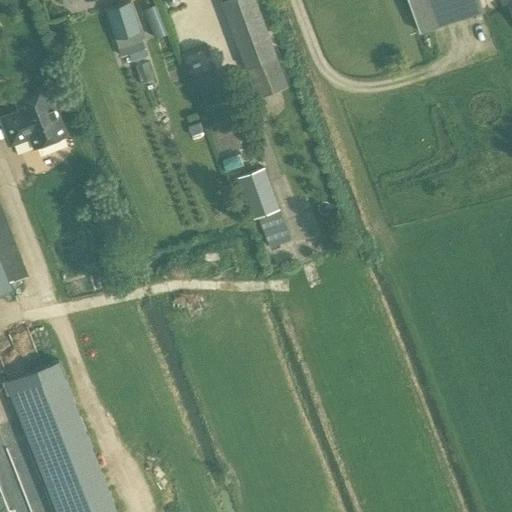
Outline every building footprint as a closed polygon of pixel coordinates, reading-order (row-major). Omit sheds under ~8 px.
[(130,0),(107,7),(116,39),(140,31),(130,0)] [(221,1),(245,66),(256,97),(285,87),(254,0),(218,0),(219,1),(221,1)] [(408,0),(419,31),(434,26),(425,0),(408,0)] [(481,10),(477,0),(425,0),(434,26),(481,10)] [(140,31),(116,39),(122,56),(146,49),(140,31)] [(3,117),(13,141),(32,134),(36,145),(66,133),(47,86),(18,98),(22,109),(3,117)] [(197,124),(189,127),(192,136),(201,133),(197,124)] [(265,168),(239,178),(253,219),(259,217),(280,209),(265,168)] [(280,209),(259,217),(270,247),(291,239),(280,209)] [(0,293),(8,290),(0,269),(0,293)] [(118,511),(59,360),(6,381),(56,511),(118,511)]
